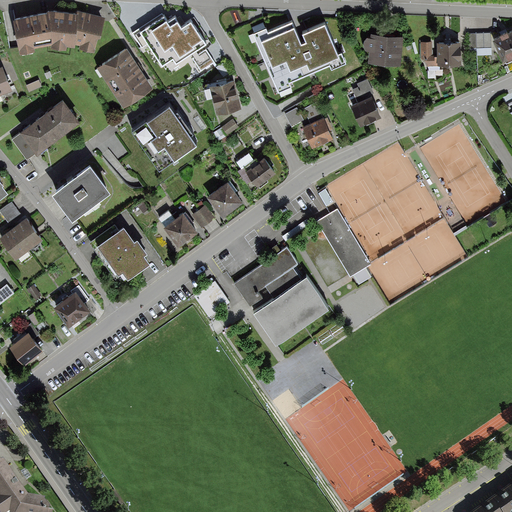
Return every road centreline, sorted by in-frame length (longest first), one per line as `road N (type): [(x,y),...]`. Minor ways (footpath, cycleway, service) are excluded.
road 1 (residential): [(511,12),(207,0)]
road 2 (residential): [(122,315),(304,177)]
road 3 (residential): [(304,177),(207,0)]
road 4 (residential): [(0,155),(122,315)]
road 5 (residential): [(304,177),(472,100)]
road 6 (residential): [(5,399),(122,315)]
road 7 (tertiary): [(85,511),(5,399)]
